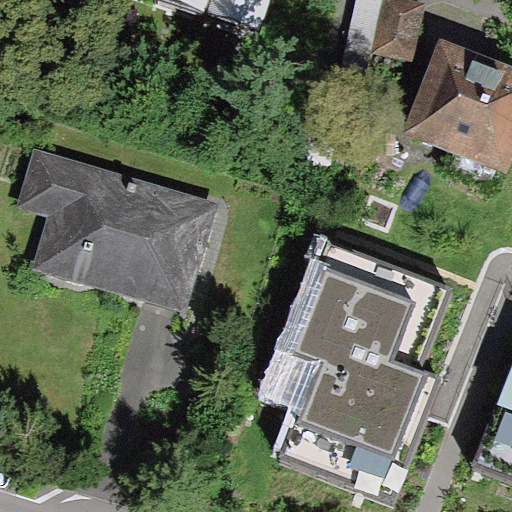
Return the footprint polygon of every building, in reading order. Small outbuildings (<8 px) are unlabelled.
[(137,0),(261,40),(273,0),(137,0)] [(423,59),(425,5),(368,2),(366,57),(423,59)] [(511,162),(511,66),(451,43),(418,131),(511,165),(511,162)] [(215,204),(37,153),(23,205),(49,213),(36,268),(188,313),(215,204)] [(453,295),(328,248),(269,400),(297,410),(277,462),(396,507),(443,385),(422,376),(453,295)] [(511,397),(485,470),(511,479),(511,397)]
